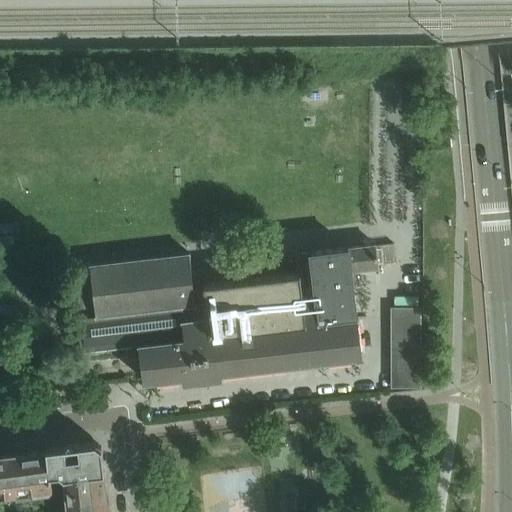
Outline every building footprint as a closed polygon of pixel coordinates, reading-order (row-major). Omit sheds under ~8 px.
[(357,317),(352,270),(379,266),(376,244),(349,248),(349,247),(310,252),(311,252),(297,253),(300,273),(204,284),(204,289),(194,290),(190,253),(90,265),(91,268),(80,270),(81,279),(77,279),(81,316),(77,316),(80,349),(139,342),(143,380),(183,375),(184,381),(222,377),(221,371),(363,354),(358,317),(357,317)] [(394,309),(395,388),(424,388),(423,308),(394,309)] [(46,448),(46,450),(49,469),(60,468),(60,473),(66,478),(105,474),(102,447),(96,442),(46,448)] [(46,450),(12,454),(17,493),(18,496),(48,493),(51,489),(49,474),(49,469),(46,450)] [(0,495),(17,493),(12,454),(0,456),(0,495)] [(105,474),(66,478),(64,480),(68,510),(109,505),(105,474)]
